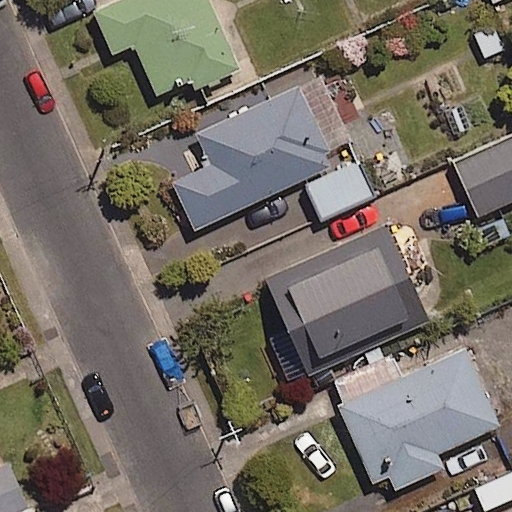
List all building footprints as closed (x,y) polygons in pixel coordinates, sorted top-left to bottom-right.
[(240,72),(207,0),(121,0),(93,13),(113,57),(133,47),(157,98),(190,83),(195,92),(240,72)] [(330,153),(298,87),(195,135),(210,167),(172,185),(195,232),(330,169),(324,156),(330,153)] [(511,190),(511,129),(453,156),(475,207),(511,190)] [(511,221),(503,205),(468,224),(480,248),(511,231),(511,221)] [(429,324),(384,224),(264,279),(309,378),(429,324)] [(502,429),(465,349),(337,408),(372,485),(389,478),(396,493),(445,470),(439,458),(502,429)] [(0,511),(14,511),(34,504),(14,459),(0,465),(0,511)]
